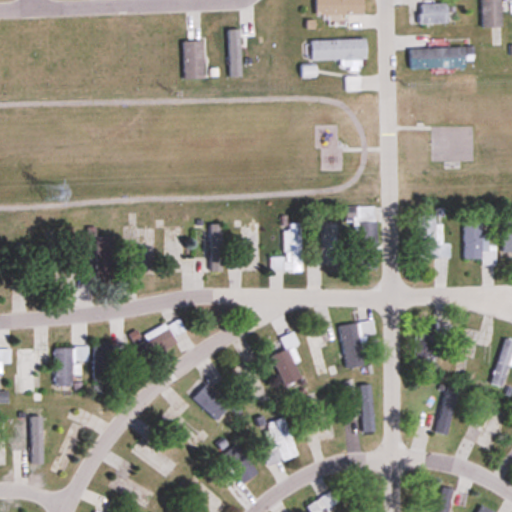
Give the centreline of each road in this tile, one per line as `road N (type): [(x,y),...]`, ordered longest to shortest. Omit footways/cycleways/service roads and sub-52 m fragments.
road 1 (residential): [(63,511),(121,419),(213,340),(292,302),(390,295)]
road 2 (residential): [(390,295),(175,295),(106,311),(0,320)]
road 3 (residential): [(390,295),(385,0)]
road 4 (residential): [(251,511),(297,478),(391,454),(466,467),(511,490)]
road 5 (residential): [(0,9),(247,0)]
road 6 (residential): [(391,511),(390,295)]
road 7 (residential): [(390,295),(511,313)]
road 8 (residential): [(511,291),(390,295)]
